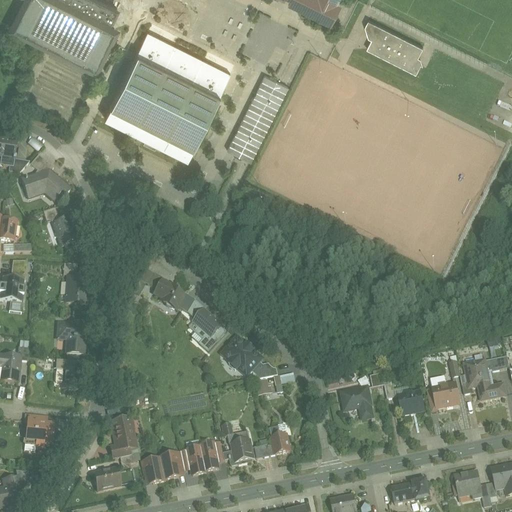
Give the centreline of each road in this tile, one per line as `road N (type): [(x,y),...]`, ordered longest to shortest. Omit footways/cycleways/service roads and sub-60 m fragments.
road 1 (residential): [(333,476),(309,377),(99,205)]
road 2 (residential): [(45,511),(97,417),(107,324),(99,205)]
road 3 (secondary): [(333,476),(511,440)]
road 4 (secondary): [(161,511),(333,476)]
road 5 (residential): [(99,205),(75,163),(43,133),(0,118)]
